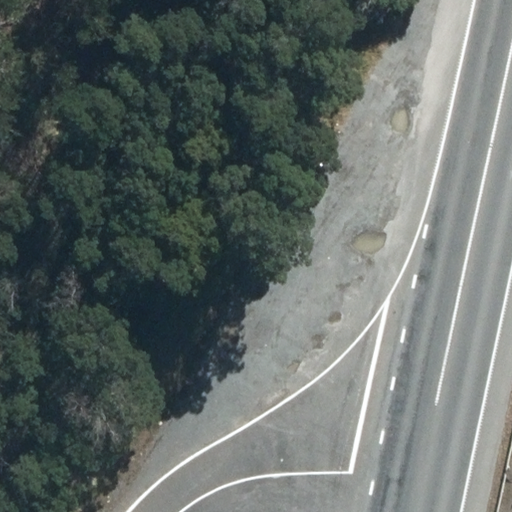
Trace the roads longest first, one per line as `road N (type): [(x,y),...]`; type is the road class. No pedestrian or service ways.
road 1 (trunk): [(511,46),(416,488)]
road 2 (unclassified): [(416,488),(324,474),(266,477),(226,487),(183,511)]
